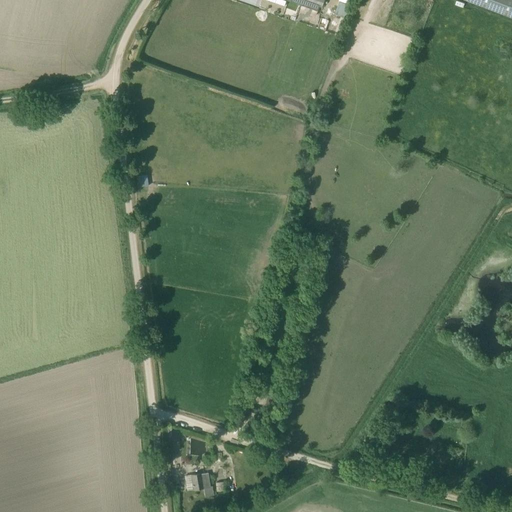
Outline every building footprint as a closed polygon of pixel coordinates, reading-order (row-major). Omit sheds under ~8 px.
[(511,0),(466,0),(511,17),(511,0)] [(338,5),(334,18),(346,22),(350,9),(338,5)] [(140,186),(150,186),(149,174),(140,174),(140,186)] [(254,379),(251,395),(258,397),(261,377),(254,376),(254,379)] [(203,488),(202,485),(203,485),(205,496),(213,495),(211,485),(210,486),(208,473),(200,474),(191,475),(194,489),(203,488)] [(222,482),(217,482),(214,483),(215,496),(224,495),(222,482)]
